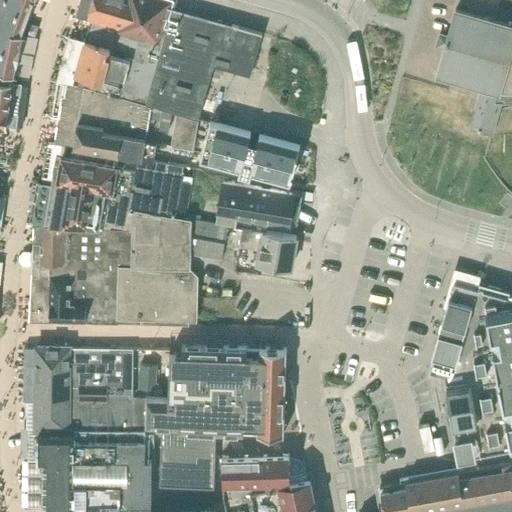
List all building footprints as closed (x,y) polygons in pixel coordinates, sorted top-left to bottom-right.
[(0,0),(0,124),(7,126),(10,102),(12,81),(10,81),(11,74),(13,74),(22,33),(20,33),(20,30),(21,30),(32,0),(0,0)] [(88,18),(165,41),(174,8),(175,2),(168,0),(80,0),(76,15),(88,18)] [(261,33),(174,8),(165,41),(91,20),(85,41),(70,36),(111,49),(110,53),(131,58),(121,96),(161,107),(162,108),(174,111),(199,118),(214,65),(250,75),(261,33)] [(491,134),(497,113),(493,112),(511,34),(511,26),(454,10),(447,37),(438,35),(435,46),(444,49),(436,75),(481,87),(470,128),(491,134)] [(110,53),(111,49),(69,37),(60,69),(76,73),(76,75),(96,80),(95,89),(121,96),(131,58),(110,53)] [(121,96),(95,89),(74,85),(68,121),(104,128),(103,132),(146,139),(148,125),(158,126),(161,107),(121,96)] [(174,111),(162,108),(160,120),(172,122),(174,111)] [(171,146),(194,150),(199,119),(177,112),(171,146)] [(63,146),(117,155),(142,160),(146,139),(103,132),(104,128),(68,121),(63,146)] [(210,121),(200,159),(239,169),(238,172),(240,172),(251,132),(210,121)] [(260,134),(249,174),(251,175),(251,172),(290,183),(300,145),(260,134)] [(171,146),(168,164),(182,167),(191,168),(194,150),(171,146)] [(38,198),(35,222),(38,222),(49,225),(64,226),(75,226),(110,228),(110,226),(125,228),(125,225),(128,208),(185,217),(191,176),(181,174),(182,167),(168,164),(142,160),(117,155),(116,166),(61,157),(56,185),(41,183),(38,198)] [(293,192),(224,180),(218,214),(220,214),(218,222),(236,225),(238,214),(288,222),(293,192)] [(43,229),(40,321),(187,325),(190,235),(192,235),(225,242),(228,224),(185,217),(128,208),(125,225),(132,226),(131,231),(75,230),(75,226),(64,226),(64,229),(43,229)] [(244,227),(241,246),(250,247),(250,244),(261,246),(258,263),(292,268),(297,236),(244,227)] [(192,235),(191,243),(193,244),(192,254),(222,259),(225,242),(192,235)] [(511,297),(454,281),(429,372),(444,376),(459,459),(511,449),(511,297)] [(89,335),(73,334),(72,348),(89,349),(89,335)] [(110,336),(89,335),(89,349),(109,350),(110,336)] [(36,394),(132,394),(132,382),(133,382),(134,348),(110,347),(109,351),(71,349),(67,348),(36,347),(36,394)] [(149,397),(148,424),(162,424),(160,483),(213,485),(215,429),(236,430),(236,431),(281,432),(283,350),(223,348),(223,349),(183,348),(183,354),(172,354),(170,398),(149,397)] [(140,363),(138,388),(157,389),(158,364),(140,363)] [(158,396),(169,397),(170,370),(159,370),(158,396)] [(35,429),(74,430),(132,430),(132,394),(36,394),(35,429)] [(132,394),(132,430),(145,430),(145,423),(146,395),(132,394)] [(145,430),(132,430),(74,430),(74,434),(37,434),(37,461),(44,461),(44,509),(98,507),(151,505),(151,460),(145,460),(145,430)] [(289,455),(222,457),(223,496),(226,511),(315,511),(309,479),(308,479),(307,470),(306,467),(304,464),(303,462),(300,460),(298,458),(295,457),(292,456),(289,456),(289,455)] [(511,511),(511,474),(510,463),(379,486),(384,511),(511,511)] [(219,493),(162,496),(163,504),(219,501),(219,493)]
